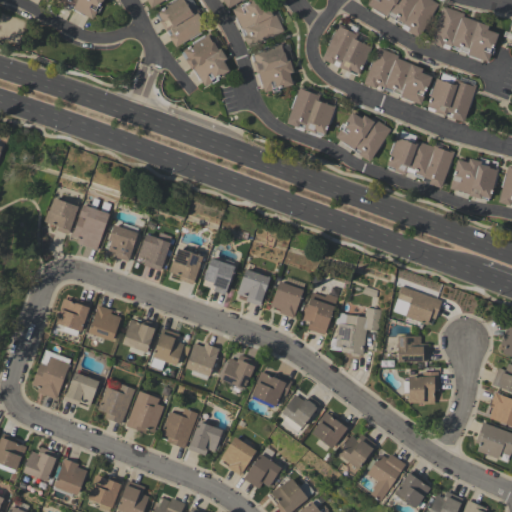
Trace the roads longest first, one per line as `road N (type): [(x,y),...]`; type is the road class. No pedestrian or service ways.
road 1 (secondary): [(0,97),(480,275)]
road 2 (residential): [(58,274),(73,270),(274,341),(440,459),(511,493)]
road 3 (residential): [(511,217),(381,176),(279,130),(253,103),(240,54),(211,0)]
road 4 (residential): [(245,511),(205,485),(27,415),(15,403),(11,387),(58,274)]
road 5 (secondary): [(511,254),(215,144)]
road 6 (residential): [(318,28),(292,0),(146,31),(190,93)]
road 7 (residential): [(511,151),(343,86),(319,70),(312,54),(318,28)]
road 8 (residential): [(339,0),(412,46),(501,79)]
road 9 (residential): [(493,0),(318,28)]
road 10 (residential): [(146,31),(94,39),(9,0)]
road 11 (secondary): [(134,113),(0,65)]
road 12 (residential): [(440,459),(465,409),(467,341)]
